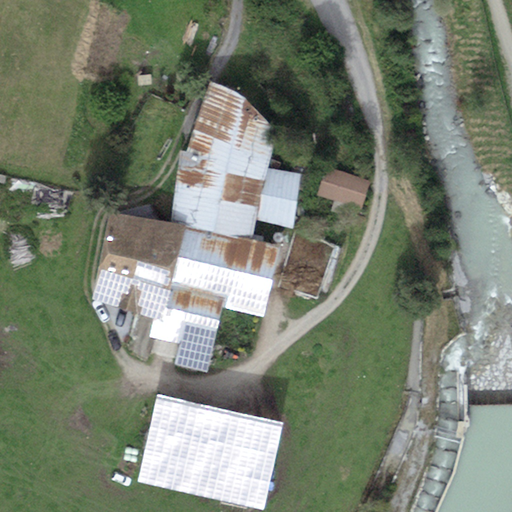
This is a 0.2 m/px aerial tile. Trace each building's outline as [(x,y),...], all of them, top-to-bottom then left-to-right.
[(257,190),(263,165),(273,129),(213,83),(178,167),(257,190)] [(257,190),(252,216),(292,226),(300,173),(263,165),(257,190)] [(257,190),(178,167),(169,223),(182,227),(245,242),(252,216),(257,190)] [(369,182),(326,167),(316,199),(359,213),(369,182)] [(166,290),(182,227),(169,223),(114,214),(96,297),(150,310),(160,312),(166,290)] [(245,242),(182,227),(166,290),(217,303),(261,314),(276,250),(245,242)] [(202,373),(217,303),(166,290),(160,312),(150,310),(144,338),(177,347),(173,366),(202,373)] [(258,511),(277,422),(151,396),(132,487),(254,511),(258,511)]
